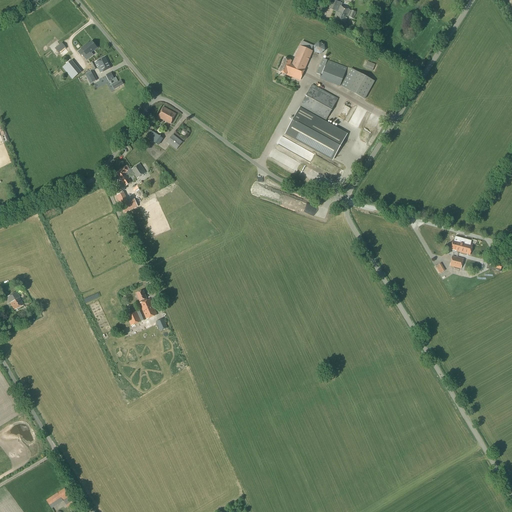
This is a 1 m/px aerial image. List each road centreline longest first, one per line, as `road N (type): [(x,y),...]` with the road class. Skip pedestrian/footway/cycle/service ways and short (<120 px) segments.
road 1 (unclassified): [(511,495),(347,220),(345,202)]
road 2 (unclassified): [(345,202),(472,0)]
road 3 (unclassified): [(345,202),(267,173),(157,96)]
road 4 (unclassified): [(0,218),(96,178),(157,96)]
road 5 (unclassified): [(95,511),(0,355)]
road 6 (unknown): [(345,202),(489,240)]
road 7 (unclassified): [(157,96),(76,0)]
